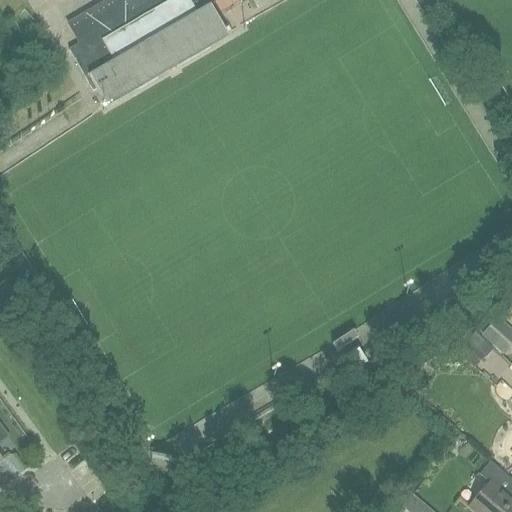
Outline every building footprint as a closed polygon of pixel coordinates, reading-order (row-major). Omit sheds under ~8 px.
[(96,90),(105,106),(227,35),(210,5),(214,2),(212,0),(80,0),(59,12),(77,43),(67,49),(92,92),(96,90)] [(511,330),(497,318),(481,338),(493,348),(504,357),(511,346),(511,330)] [(493,348),(481,338),(472,330),(454,353),(475,370),(493,348)] [(0,460),(1,460),(0,458),(0,444),(9,438),(0,425),(0,460)] [(478,476),(488,484),(468,507),(474,511),(511,511),(511,502),(506,497),(511,489),(511,480),(490,462),(478,476)]
